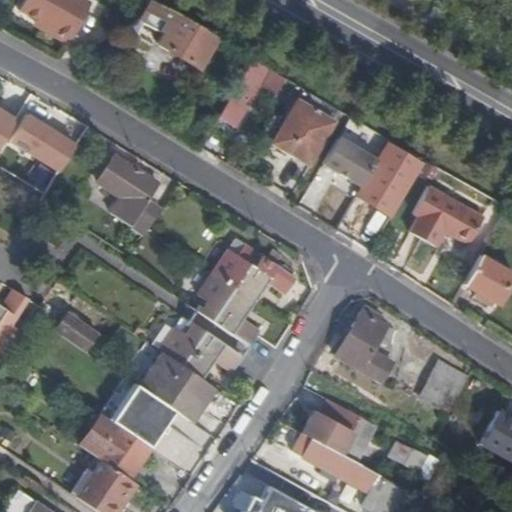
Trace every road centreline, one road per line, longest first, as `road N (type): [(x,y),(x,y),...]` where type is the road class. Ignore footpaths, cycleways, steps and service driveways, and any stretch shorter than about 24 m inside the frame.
road 1 (residential): [(350,265),(0,54)]
road 2 (residential): [(350,265),(187,511)]
road 3 (secondary): [(314,0),(511,112)]
road 4 (residential): [(511,367),(350,265)]
